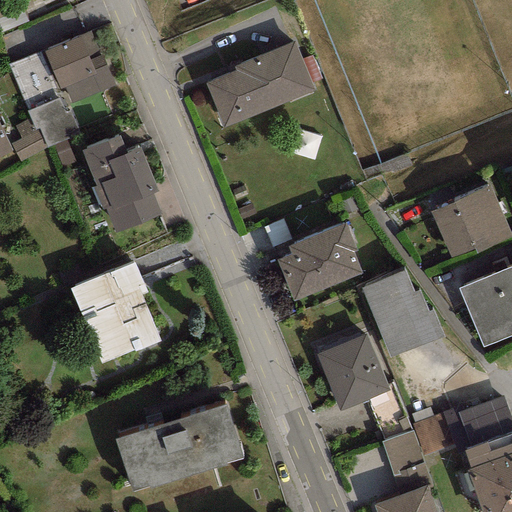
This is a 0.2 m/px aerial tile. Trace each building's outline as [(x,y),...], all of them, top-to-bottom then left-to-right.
[(1,0),(0,0),(0,33),(0,34),(20,26),(29,22),(22,5),(6,11),(1,0)] [(91,32),(44,50),(59,90),(65,87),(72,104),(113,88),(91,32)] [(294,41),(233,66),(235,72),(204,84),(222,128),(315,91),(294,41)] [(30,121),(16,129),(21,138),(10,144),(20,162),(48,146),(37,127),(35,129),(30,121)] [(0,156),(11,151),(0,127),(0,156)] [(120,135),(81,151),(96,187),(92,188),(101,209),(106,207),(116,232),(161,214),(152,192),(157,191),(140,148),(127,153),(120,135)] [(76,164),(67,141),(54,146),(63,170),(76,164)] [(511,236),(491,186),(430,212),(449,259),(474,249),(476,253),(511,237),(511,236)] [(346,224),(287,248),(289,254),(275,260),(292,302),(361,274),(353,254),(357,252),(346,224)] [(135,263),(69,289),(99,365),(161,341),(143,295),(147,293),(135,263)] [(511,336),(511,268),(458,290),(481,348),(511,336)] [(404,271),(362,288),(390,358),(444,337),(434,311),(428,313),(419,291),(413,293),(404,271)] [(365,335),(316,356),(340,412),(389,391),(365,335)] [(242,459),(226,406),(115,439),(131,492),(242,459)] [(441,414),(412,426),(424,456),(452,445),(441,414)] [(422,460),(411,428),(381,438),(392,471),(422,460)] [(471,470),(467,471),(481,511),(511,511),(511,433),(464,451),(471,470)] [(437,511),(428,486),(373,505),(375,511),(437,511)]
